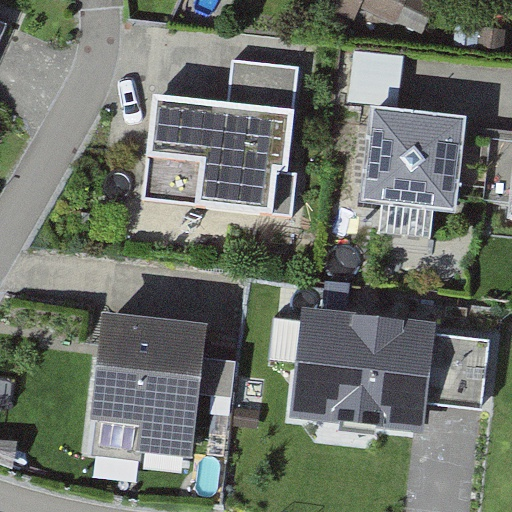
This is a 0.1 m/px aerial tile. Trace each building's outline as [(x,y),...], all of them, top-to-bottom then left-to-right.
[(0,69),(20,23),(0,14),(0,69)] [(161,88),(152,198),(286,209),(295,105),(298,64),(236,59),(233,95),(161,88)] [(485,130),(388,120),(379,203),(476,213),(485,130)] [(490,398),(496,327),(302,309),(294,394),(429,406),(430,392),(490,398)] [(209,341),(101,330),(88,454),(196,465),(209,341)]
